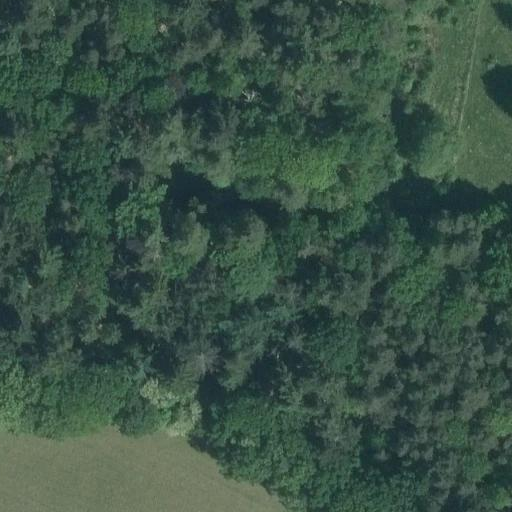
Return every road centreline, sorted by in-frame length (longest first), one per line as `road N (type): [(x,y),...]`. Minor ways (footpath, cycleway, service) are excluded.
road 1 (track): [(347,511),(261,426),(156,393)]
road 2 (track): [(0,373),(156,393)]
